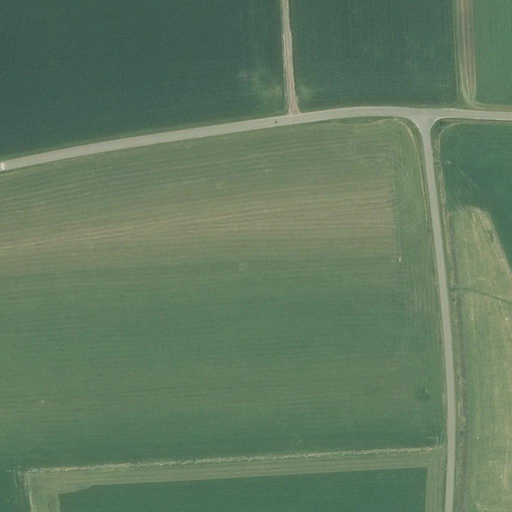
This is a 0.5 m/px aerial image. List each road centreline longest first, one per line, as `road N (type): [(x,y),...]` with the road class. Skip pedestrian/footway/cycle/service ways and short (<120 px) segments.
road 1 (unclassified): [(421,113),(293,119),(0,166)]
road 2 (unclassified): [(449,511),(447,330),(421,113)]
